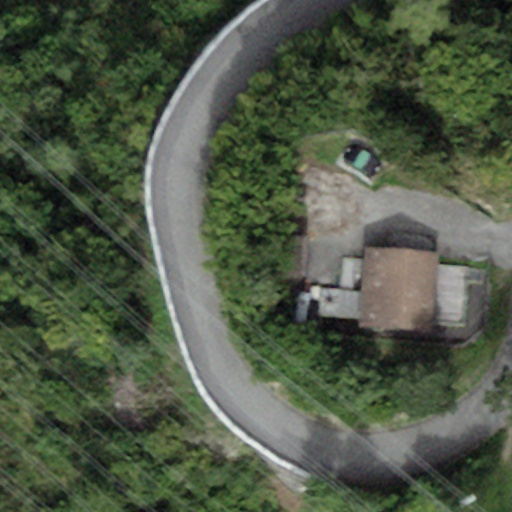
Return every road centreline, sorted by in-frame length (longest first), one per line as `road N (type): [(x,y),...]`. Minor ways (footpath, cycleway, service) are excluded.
road 1 (tertiary): [(294,0),(239,48),(188,126),(178,160),(176,231),(211,354),(263,416),(300,442),(338,453),(417,449),(455,434),(511,372)]
road 2 (primary): [(107,511),(0,393)]
